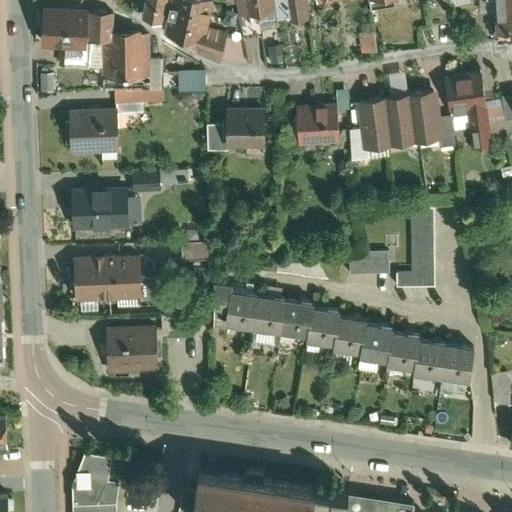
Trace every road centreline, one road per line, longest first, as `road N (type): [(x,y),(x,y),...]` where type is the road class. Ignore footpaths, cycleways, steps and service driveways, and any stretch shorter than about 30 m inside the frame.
road 1 (tertiary): [(511,472),(166,421),(87,405),(53,389)]
road 2 (residential): [(113,0),(199,61),(242,73),(511,49)]
road 3 (tertiary): [(53,389),(33,346),(20,0)]
road 4 (residential): [(53,389),(46,511)]
